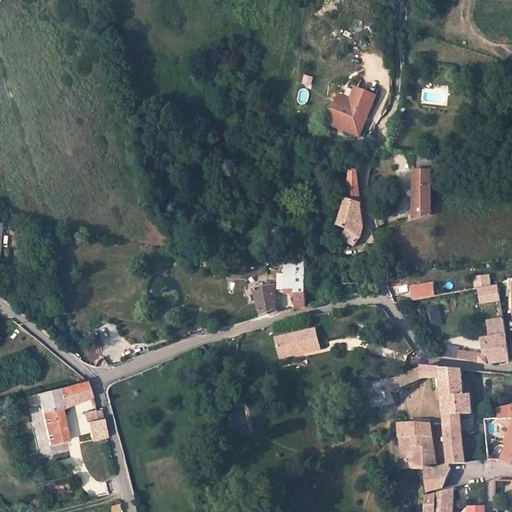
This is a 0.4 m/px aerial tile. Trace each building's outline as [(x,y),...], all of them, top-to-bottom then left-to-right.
[(344,106),(336,103),(328,123),(359,136),(376,96),(356,87),(351,100),(349,105),(344,106)] [(339,95),(336,103),(344,106),(349,105),(351,100),(339,95)] [(419,153),(418,171),(432,171),(433,156),(419,153)] [(355,248),(358,241),(364,225),(362,210),(363,204),(361,204),(357,171),(355,170),(350,169),(347,199),(339,227),(348,230),(342,239),(355,248)] [(415,170),(413,220),(432,215),(432,177),(432,171),(418,171),(415,170)] [(212,262),(212,272),(226,272),(226,262),(212,262)] [(286,262),(286,291),(297,291),(296,310),(305,308),(305,288),(303,288),(304,273),(304,262),(286,262)] [(491,286),(491,278),(476,279),(476,288),(479,288),(486,287),(491,286)] [(432,284),(412,288),(414,298),(434,295),(432,284)] [(489,303),(501,301),(499,285),(491,286),(486,287),(489,303)] [(481,304),(489,303),(486,287),(479,288),(480,294),(481,304)] [(274,309),(274,288),(253,290),(260,316),(274,309)] [(498,321),(490,322),(492,338),(484,339),(487,357),(481,357),(480,362),(490,364),(495,363),(499,363),(500,364),(502,364),(503,364),(504,362),(507,361),(510,361),(504,320),(498,321)] [(319,349),(314,329),(275,339),(280,358),(292,356),(291,352),(303,349),(304,353),(319,349)] [(224,343),(221,344),(223,355),(224,355),(227,354),(232,353),(229,342),(224,343)] [(439,348),(438,356),(458,359),(459,351),(439,348)] [(467,361),(468,352),(459,351),(458,359),(467,361)] [(486,355),(468,352),(467,361),(471,362),(475,361),(478,360),(480,362),(481,357),(487,357),(486,355)] [(465,463),(461,415),(472,414),(470,384),(463,385),(462,371),(429,367),(425,367),(423,368),(409,374),(405,376),(403,372),(401,373),(402,377),(393,381),(390,379),(389,381),(392,383),(394,389),(391,391),(392,392),(423,379),(441,379),(446,429),(451,464),(465,463)] [(372,385),(372,383),(372,381),(368,379),(364,380),(361,385),(362,388),(367,391),(370,390),(372,385)] [(42,413),(50,446),(67,442),(60,410),(72,407),(91,398),(87,386),(85,382),(38,394),(42,413)] [(511,418),(511,405),(498,409),(499,420),(511,419),(511,418)] [(84,413),(87,423),(101,420),(99,411),(96,411),(84,413)] [(87,423),(92,441),(106,438),(101,420),(87,423)] [(425,469),(437,470),(430,424),(412,423),(403,424),(397,425),(404,469),(425,470),(425,469)] [(511,428),(498,460),(502,461),(511,439),(511,428)] [(511,439),(502,461),(511,464),(511,439)] [(425,470),(429,493),(444,488),(450,474),(452,470),(451,464),(437,470),(425,469),(425,470)] [(484,511),(485,507),(468,507),(463,511),(450,511),(450,492),(429,498),(427,499),(426,507),(426,511),(484,511)]
